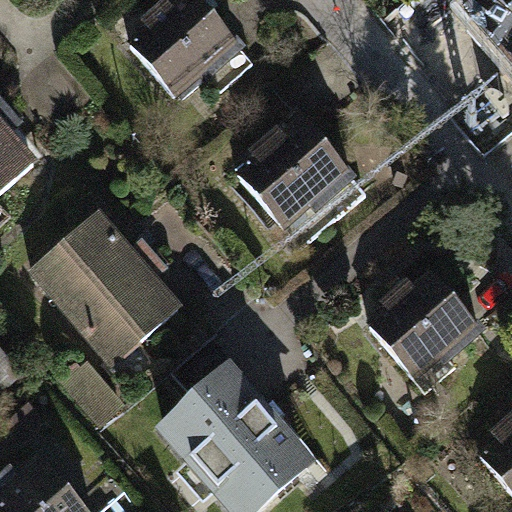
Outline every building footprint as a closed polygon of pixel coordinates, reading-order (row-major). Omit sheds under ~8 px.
[(131,38),(115,52),(162,108),(195,79),(209,95),(241,68),(184,0),(172,0),(156,14),(151,8),(125,30),(131,38)] [(511,0),(474,0),(473,1),(511,48),(511,0)] [(245,172),(224,189),(280,260),(351,205),(287,123),(238,162),(245,172)] [(0,138),(0,187),(24,167),(0,138)] [(90,221),(14,286),(92,376),(168,311),(90,221)] [(429,267),(366,319),(420,385),(484,333),(429,267)] [(113,413),(77,369),(68,376),(64,372),(49,384),(88,433),(113,413)] [(231,369),(159,429),(228,511),(251,511),(310,463),(231,369)] [(511,430),(483,453),(511,488),(511,430)] [(85,511),(39,455),(0,486),(0,511),(85,511)]
